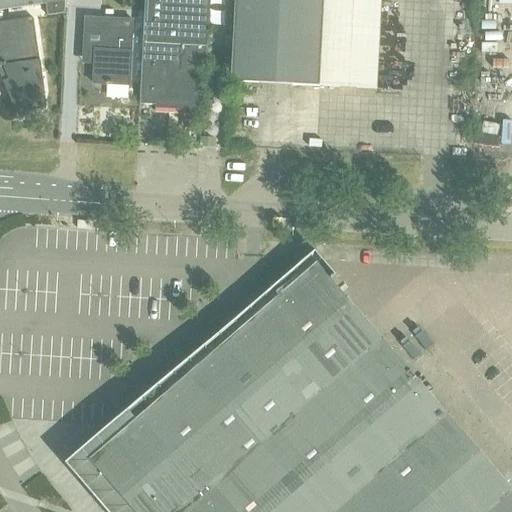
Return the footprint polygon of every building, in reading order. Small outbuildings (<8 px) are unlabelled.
[(65,15),(65,0),(0,0),(0,12),(46,6),(48,17),(65,15)] [(204,109),(209,0),(145,0),(140,106),(204,109)] [(323,0),(238,0),(235,84),(299,87),(319,88),(323,0)] [(384,0),(323,0),(319,88),(334,89),(379,91),(384,0)] [(487,18),(487,53),(511,53),(511,18),(487,18)] [(41,96),(45,94),(41,61),(40,61),(34,19),(0,24),(0,68),(2,68),(8,80),(3,83),(10,100),(14,100),(21,115),(45,104),(41,96)] [(129,87),(133,22),(85,19),(83,52),(95,53),(93,85),(129,87)] [(204,136),(203,146),(215,147),(216,137),(204,136)] [(108,431),(67,466),(106,511),(511,511),(511,489),(392,351),(347,298),(331,280),(334,278),(336,276),(323,261),(318,255),(316,252),(315,252),(302,264),(269,292),(203,349),(197,354),(191,359),(157,389),(108,431)]
